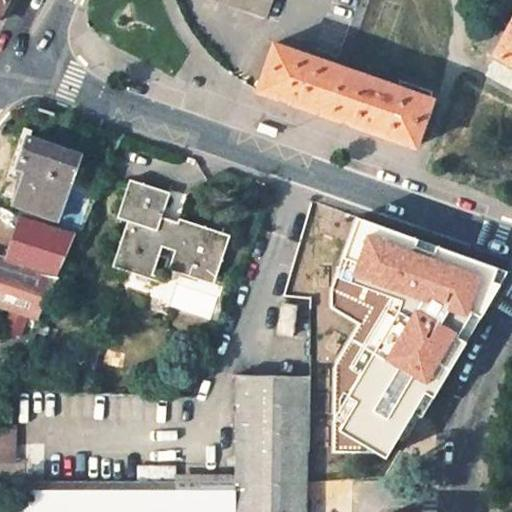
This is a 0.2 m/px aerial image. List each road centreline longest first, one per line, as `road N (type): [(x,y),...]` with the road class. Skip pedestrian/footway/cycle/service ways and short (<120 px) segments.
road 1 (unclassified): [(16,55),(208,135),(511,241)]
road 2 (unknown): [(316,172),(199,433),(165,445),(38,431)]
